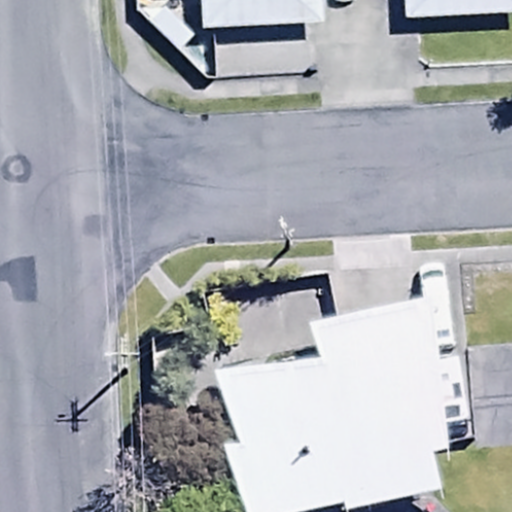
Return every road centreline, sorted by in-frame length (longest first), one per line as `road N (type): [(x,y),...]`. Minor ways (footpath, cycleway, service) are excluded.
road 1 (residential): [(10,186),(511,161)]
road 2 (unclassified): [(10,186),(27,511)]
road 3 (unclassified): [(0,0),(10,186)]
